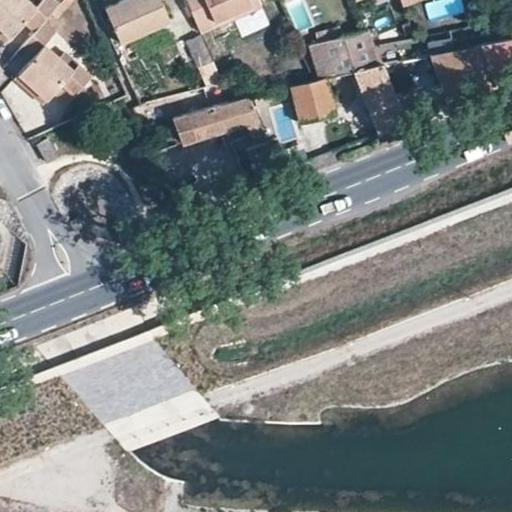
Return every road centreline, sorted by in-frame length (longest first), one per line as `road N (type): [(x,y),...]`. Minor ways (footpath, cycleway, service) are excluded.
road 1 (primary): [(79,293),(511,122)]
road 2 (residential): [(0,145),(79,293)]
